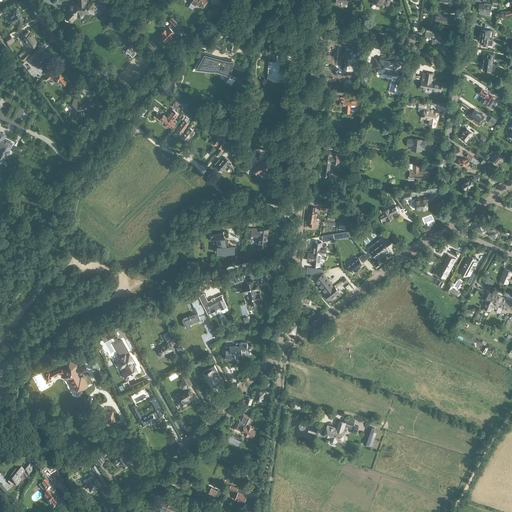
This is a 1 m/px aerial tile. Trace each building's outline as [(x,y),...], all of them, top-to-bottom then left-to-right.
[(68,7),(62,14),(64,21),(72,23),(76,19),(75,18),(77,17),(77,16),(78,17),(79,17),(80,18),(81,17),(82,17),(83,16),(84,14),(84,13),(88,13),(88,14),(94,14),(94,12),(95,12),(96,11),(97,11),(97,10),(98,9),(98,8),(98,7),(98,6),(98,5),(97,4),(96,4),(94,2),(94,0),(89,1),(88,0),(75,0),(75,1),(73,1),(70,3),(70,4),(69,4),(69,5),(68,5),(68,6),(68,7)] [(376,0),(377,0),(376,4),(381,5),(380,7),(388,9),(389,0),(376,0)] [(490,11),(491,4),(485,4),(485,5),(479,4),(478,10),(484,10),(483,12),(484,13),(485,14),(486,14),(487,13),(487,12),(487,11),(490,11)] [(10,13),(11,15),(9,16),(10,18),(10,20),(11,22),(12,22),(13,23),(17,20),(17,22),(23,19),(17,9),(10,13)] [(435,23),(452,24),(453,16),(436,14),(435,23)] [(176,23),(171,18),(167,21),(170,24),(173,27),(176,23)] [(160,30),(161,31),(161,32),(162,33),(159,36),(161,39),(160,40),(163,44),(165,42),(174,33),(170,29),(173,27),(170,24),(165,30),(164,29),(164,28),(162,28),(161,28),(161,29),(160,30)] [(479,35),(491,37),(493,37),(494,33),(490,32),(490,30),(481,29),(480,31),(480,32),(479,35)] [(36,44),(35,42),(36,42),(33,37),(30,33),(29,34),(28,31),(20,37),(29,49),(36,44)] [(434,36),(434,33),(425,32),(425,36),(433,37),(432,43),(435,44),(434,46),(449,49),(450,42),(445,41),(445,37),(434,36)] [(491,37),(479,35),(479,38),(480,38),(479,41),(480,42),(480,43),(483,43),(483,45),(488,45),(493,45),(494,41),(493,41),(493,38),(491,37)] [(158,47),(151,41),(146,45),(154,52),(158,47)] [(128,48),(132,52),(136,48),(131,44),(128,48)] [(344,50),(339,50),(338,58),(342,58),(341,69),(346,70),(349,49),(353,50),(353,51),(357,51),(357,47),(344,46),(344,49),(344,50)] [(23,51),(19,55),(24,61),(30,55),(27,51),(25,53),(23,51)] [(44,53),(43,51),(42,52),(40,54),(40,53),(34,58),(35,58),(32,61),(38,67),(41,65),(41,66),(47,62),(46,61),(49,58),(47,57),(47,56),(45,53),(44,53)] [(230,77),(235,60),(227,60),(204,53),(195,70),(217,72),(230,77)] [(482,63),(492,65),(493,59),(494,59),(495,54),(487,53),(486,56),(484,56),(484,59),(483,60),(482,63)] [(295,80),(296,73),(279,72),(279,65),(283,65),(284,55),(277,54),(276,65),(273,65),(273,62),(268,62),(267,78),(295,80)] [(375,58),(372,68),(378,69),(377,70),(392,74),(391,75),(395,75),(395,74),(399,75),(402,64),(394,62),(394,61),(380,58),(380,59),(375,58)] [(367,82),(370,68),(364,67),(361,81),(367,82)] [(50,80),(55,80),(55,82),(59,82),(62,86),(67,81),(57,70),(52,75),(53,75),(52,76),(49,73),(43,78),(46,81),(49,78),(50,80)] [(424,81),(421,80),(420,88),(440,91),(441,85),(430,83),(432,74),(426,72),(424,81)] [(156,96),(160,90),(156,87),(152,93),(156,96)] [(479,91),(479,92),(478,94),(485,98),(482,102),(489,107),(492,109),(493,109),(497,103),(497,102),(494,100),(496,97),(482,88),(481,89),(480,89),(479,91)] [(16,90),(9,94),(17,105),(23,102),(16,90)] [(357,98),(357,92),(352,92),(352,98),(335,96),(335,100),(340,101),(340,105),(345,106),(345,113),(349,113),(350,107),(356,107),(356,103),(357,100),(357,98)] [(73,98),(68,103),(76,112),(87,110),(90,107),(89,106),(92,103),(88,99),(85,102),(83,101),(81,104),(78,104),(73,98)] [(186,103),(174,99),(173,104),(184,108),(186,103)] [(190,106),(199,111),(201,107),(191,102),(190,106)] [(435,126),(436,120),(437,120),(439,112),(429,110),(429,108),(425,107),(425,109),(424,109),(423,119),(429,120),(428,125),(435,126)] [(160,119),(166,124),(165,125),(168,128),(169,126),(172,128),(177,121),(174,119),(179,113),(172,108),(166,116),(163,115),(160,119)] [(205,118),(209,113),(203,109),(200,114),(203,116),(203,117),(205,118)] [(469,111),(467,115),(467,116),(469,117),(478,123),(480,120),(482,120),(485,116),(482,114),(482,115),(479,113),(479,112),(474,109),(472,113),(470,111),(469,111)] [(492,116),(488,122),(493,125),(497,119),(492,116)] [(184,119),(176,128),(177,129),(175,131),(181,135),(190,123),(189,123),(190,121),(186,118),(184,119)] [(216,127),(208,119),(206,121),(214,130),(214,129),(218,132),(219,129),(216,127)] [(182,136),(188,141),(195,132),(189,127),(182,136)] [(473,133),(466,128),(460,137),(466,142),(473,133)] [(32,129),(27,132),(34,142),(38,140),(32,129)] [(6,150),(10,142),(2,138),(4,134),(0,131),(0,159),(2,161),(4,155),(5,155),(8,150),(6,150)] [(224,151),(229,144),(224,140),(227,137),(225,135),(221,131),(218,135),(212,142),(220,148),(224,151)] [(478,139),(483,142),(486,138),(481,134),(478,139)] [(424,141),(423,141),(423,139),(412,138),(412,139),(407,139),(406,145),(411,146),(411,150),(422,151),(422,147),(424,147),(425,143),(431,144),(431,141),(424,140),(424,141)] [(324,169),(323,169),(322,176),(329,177),(329,175),(328,175),(328,172),(329,172),(330,167),(329,167),(329,161),(333,161),(332,163),(339,164),(340,156),(343,156),(344,150),(347,151),(347,152),(350,152),(350,151),(351,146),(341,144),(340,154),(334,153),(333,157),(330,156),(331,153),(325,152),(325,156),(324,169)] [(224,151),(220,148),(215,153),(219,157),(224,151)] [(489,157),(497,165),(504,157),(497,149),(489,157)] [(224,156),(222,159),(215,166),(222,172),(227,166),(233,171),(234,169),(233,168),(235,165),(231,162),(231,161),(224,156)] [(482,157),(478,160),(479,161),(484,165),(488,162),(482,157)] [(267,179),(272,175),(267,168),(272,165),(267,158),(253,168),(257,175),(262,172),(267,179)] [(473,161),(457,159),(456,167),(472,169),(473,161)] [(412,165),(412,170),(409,170),(409,176),(413,176),(414,177),(428,177),(428,172),(418,172),(418,165),(412,165)] [(462,184),(462,185),(460,186),(462,189),(464,188),(464,189),(473,184),(471,179),(472,179),(478,181),(479,177),(473,175),(472,176),(470,178),(469,177),(465,179),(466,182),(462,184)] [(418,198),(419,205),(417,206),(417,210),(419,209),(419,210),(422,209),(423,210),(424,210),(425,209),(427,208),(427,201),(432,198),(431,195),(426,197),(418,198)] [(383,212),(380,214),(383,220),(386,218),(388,221),(394,218),(392,215),(399,211),(396,206),(389,209),(383,212)] [(308,212),(307,217),(315,218),(316,213),(314,213),(315,207),(311,207),(310,212),(308,212)] [(315,218),(307,217),(307,221),(309,222),(309,226),(314,226),(315,218)] [(486,226),(479,223),(473,230),(483,234),(484,230),(489,232),(488,235),(495,238),(498,230),(487,225),(486,226)] [(259,229),(252,228),(251,236),(258,237),(257,244),(266,245),(267,229),(259,228),(259,229)] [(224,230),(209,234),(211,241),(216,239),(218,246),(217,246),(217,253),(235,254),(235,246),(228,246),(229,240),(226,240),(225,237),(226,237),(224,230)] [(333,233),(335,239),(351,236),(347,231),(333,233)] [(321,235),(322,241),(329,240),(335,239),(333,233),(321,235)] [(313,242),(311,253),(319,253),(324,254),(324,247),(319,246),(320,242),(313,242)] [(389,250),(388,249),(390,249),(386,242),(382,244),(381,242),(377,244),(378,246),(374,249),(378,255),(382,253),(383,254),(389,250)] [(319,253),(311,253),(306,253),(306,260),(311,260),(311,264),(318,264),(319,253)] [(446,279),(457,259),(447,254),(443,261),(444,262),(442,264),(441,265),(436,274),(446,279)] [(463,265),(459,272),(468,276),(468,275),(470,276),(478,262),(476,261),(477,260),(468,255),(465,261),(466,262),(464,265),(463,265)] [(361,266),(365,263),(361,256),(361,257),(360,256),(359,256),(357,257),(356,258),(357,259),(349,264),(351,268),(351,269),(352,270),(353,270),(355,269),(356,270),(362,267),(361,266)] [(500,280),(501,280),(499,284),(505,286),(507,283),(508,283),(509,281),(511,282),(511,277),(511,273),(511,271),(505,268),(500,280)] [(245,280),(243,273),(234,276),(235,282),(245,280)] [(317,278),(320,283),(329,277),(326,273),(317,278)] [(320,283),(323,288),(332,282),(332,281),(329,277),(320,283)] [(491,287),(494,282),(487,279),(484,284),(491,287)] [(242,286),(244,293),(250,292),(253,304),(259,302),(259,300),(262,299),(260,293),(257,294),(255,289),(257,289),(256,284),(254,284),(253,281),(247,283),(248,284),(242,286)] [(323,288),(326,292),(335,286),(332,282),(332,281),(323,288)] [(450,293),(459,297),(461,293),(457,290),(456,290),(453,288),(454,284),(449,282),(445,290),(450,293)] [(325,293),(330,299),(340,291),(335,285),(335,286),(326,292),(325,293)] [(497,287),(496,290),(511,297),(511,295),(511,294),(502,289),(503,287),(500,286),(499,288),(497,287)] [(300,291),(299,299),(311,301),(311,296),(304,295),(305,292),(300,291)] [(489,291),(482,307),(490,310),(492,307),(497,295),(489,291)] [(204,295),(199,297),(204,306),(205,306),(206,308),(209,307),(210,308),(209,308),(210,309),(213,307),(219,304),(220,308),(227,305),(226,303),(226,302),(225,302),(222,297),(223,296),(222,294),(207,302),(204,295)] [(502,297),(497,295),(492,307),(497,309),(502,297)] [(497,309),(496,311),(500,313),(502,308),(508,310),(511,301),(502,297),(497,309)] [(184,318),(182,319),(186,329),(192,326),(191,323),(201,319),(200,316),(205,314),(201,303),(199,304),(197,298),(191,300),(194,307),(195,313),(188,316),(187,316),(183,317),(184,318)] [(311,301),(299,299),(297,306),(302,307),(303,303),(310,304),(311,301)] [(307,313),(310,317),(315,313),(312,309),(307,313)] [(158,353),(160,356),(166,353),(167,353),(172,350),(170,346),(174,344),(176,343),(173,338),(172,338),(169,331),(163,335),(167,342),(156,349),(157,351),(157,352),(158,353)] [(114,345),(115,345),(118,350),(125,346),(122,341),(123,340),(122,340),(114,345)] [(226,359),(235,358),(235,352),(237,351),(238,352),(242,350),(239,345),(235,347),(236,349),(234,350),(230,350),(230,347),(225,347),(226,359)] [(132,373),(137,370),(135,366),(132,361),(133,361),(131,356),(131,355),(129,356),(128,354),(126,355),(125,354),(121,356),(119,357),(121,361),(118,362),(120,365),(119,366),(120,367),(123,365),(126,370),(123,372),(125,375),(124,376),(125,378),(126,378),(127,379),(133,376),(132,373)] [(50,374),(49,372),(43,375),(47,382),(52,380),(51,377),(59,373),(61,374),(61,376),(67,378),(67,379),(67,378),(68,379),(69,380),(70,381),(76,392),(88,386),(83,375),(80,377),(76,370),(78,364),(69,361),(66,370),(61,368),(50,374)] [(212,370),(205,374),(211,384),(218,380),(217,378),(221,376),(219,373),(215,375),(212,370)] [(184,388),(186,391),(175,397),(177,402),(175,403),(178,407),(186,402),(185,400),(193,395),(189,389),(187,387),(191,384),(186,375),(180,379),(182,381),(179,383),(182,390),(184,388)] [(265,391),(256,389),(254,399),(262,401),(265,391)] [(136,415),(142,425),(146,423),(154,418),(157,423),(161,421),(159,417),(162,415),(158,408),(161,406),(156,397),(149,401),(153,407),(150,409),(151,412),(146,414),(146,413),(142,415),(141,412),(136,415)] [(116,421),(113,411),(106,412),(108,423),(116,421)] [(239,418),(237,422),(243,425),(244,425),(241,431),(244,432),(244,434),(245,435),(247,436),(248,436),(253,438),(257,430),(254,429),(254,428),(252,426),(252,425),(250,425),(249,425),(249,424),(248,423),(249,423),(248,422),(249,420),(246,419),(245,419),(244,419),(245,418),(240,416),(239,418)] [(349,423),(350,419),(341,416),(340,420),(339,420),(337,428),(327,425),(324,434),(330,436),(329,438),(333,440),(334,438),(338,439),(342,429),(343,429),(345,422),(349,423)] [(370,446),(375,430),(369,428),(364,444),(370,446)] [(128,446),(133,442),(129,436),(124,439),(128,445),(128,446)] [(129,463),(128,463),(137,457),(132,450),(124,455),(122,452),(115,456),(116,458),(113,460),(116,465),(120,462),(123,467),(129,463)] [(98,465),(105,461),(99,453),(93,457),(98,465)] [(8,479),(16,485),(17,484),(20,480),(20,479),(26,472),(28,473),(32,467),(27,464),(23,470),(18,466),(8,479)] [(92,467),(98,476),(101,474),(95,465),(92,467)] [(238,473),(244,476),(243,479),(246,480),(249,473),(240,469),(238,473)] [(59,483),(60,485),(64,482),(59,474),(59,473),(58,470),(54,472),(57,476),(55,477),(58,481),(56,481),(58,483),(59,483)] [(229,472),(226,480),(230,482),(229,482),(231,483),(231,482),(232,483),(235,475),(229,472)] [(90,491),(99,486),(94,478),(91,475),(83,480),(85,484),(87,487),(86,487),(87,489),(88,489),(90,491)] [(47,491),(51,488),(45,481),(41,484),(47,491)] [(208,494),(215,497),(216,494),(219,496),(221,491),(211,487),(208,494)] [(247,495),(238,491),(235,499),(244,502),(247,495)] [(53,497),(48,492),(43,497),(47,502),(50,506),(51,506),(53,509),(58,504),(56,501),(53,497)] [(168,511),(174,511),(178,505),(165,499),(161,508),(168,511)]
